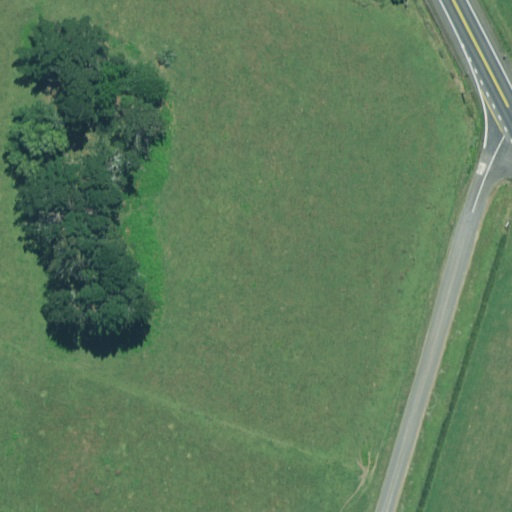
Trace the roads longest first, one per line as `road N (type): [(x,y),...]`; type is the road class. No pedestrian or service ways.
road 1 (unclassified): [(377,511),(475,199),(511,130)]
road 2 (primary): [(511,112),(452,0)]
